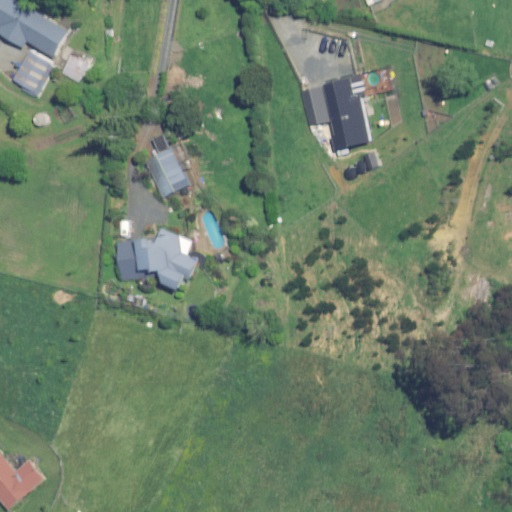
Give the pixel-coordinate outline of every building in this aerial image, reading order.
[(66,32),(11,0),(0,0),(0,24),(1,25),(0,27),(0,34),(23,48),(27,41),(52,55),(66,32)] [(52,67),(29,53),(13,80),(36,94),(52,67)] [(93,66),(75,56),(65,74),(83,84),(93,66)] [(348,80),(302,91),(310,125),(332,120),(339,149),(369,142),(359,96),(352,98),(348,80)] [(52,123),(53,121),(53,118),(51,116),(50,114),(47,112),(45,112),(42,112),(40,113),(38,115),(36,117),(36,120),(36,123),(37,125),(39,127),(41,128),(44,129),(47,129),(49,128),(51,126),(52,123)] [(171,150),(146,162),(164,197),(189,184),(171,150)] [(117,244),(123,280),(149,278),(148,271),(159,270),(162,284),(175,289),(181,276),(186,279),(195,261),(181,254),(180,235),(163,228),(158,241),(117,244)] [(0,453),(0,499),(9,509),(43,480),(27,461),(15,471),(0,453)]
